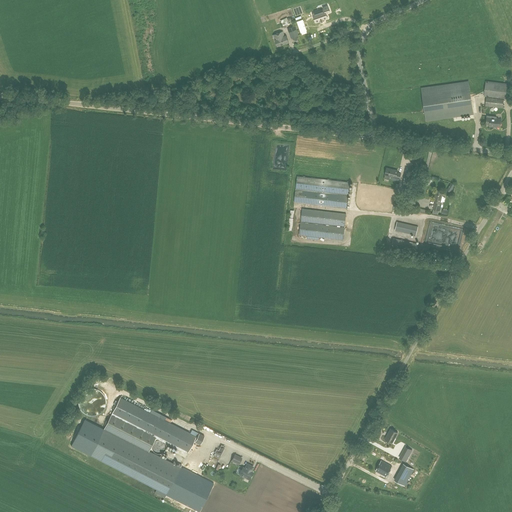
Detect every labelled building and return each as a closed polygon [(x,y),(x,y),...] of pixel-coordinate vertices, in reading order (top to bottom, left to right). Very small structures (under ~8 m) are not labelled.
[(326,19),(324,14),(328,13),(326,7),(321,8),(322,10),(311,14),(314,23),(318,21),(318,22),(322,21),(322,20),(326,19)] [(287,18),(281,20),(281,22),(284,28),(287,27),(286,24),(289,23),(287,18)] [(299,35),(295,26),(288,29),(291,38),(299,35)] [(286,36),(285,37),(283,31),(274,35),(278,46),(289,42),(286,36)] [(426,120),(473,114),(469,81),(422,88),(426,120)] [(484,96),(510,99),(511,86),(486,82),(484,96)] [(502,108),(503,100),(486,97),(485,106),(502,108)] [(500,127),(501,119),(496,119),(496,117),(487,116),(486,124),(489,125),(489,126),(494,127),(500,127)] [(387,168),(385,175),(390,176),(389,179),(399,181),(400,179),(401,173),(398,172),(398,170),(387,168)] [(410,184),(413,174),(406,172),(402,188),(408,190),(410,184)] [(350,182),(325,179),(297,177),(295,202),(347,208),(350,182)] [(440,203),(443,191),(436,190),(433,201),(435,201),(434,209),(440,211),(442,204),(440,203)] [(300,234),(308,235),(307,239),(319,240),(320,237),(343,239),(346,213),(303,208),(300,234)] [(418,226),(400,222),(397,221),(395,230),(416,235),(418,226)] [(430,246),(400,239),(393,238),(391,246),(428,255),(430,246)] [(191,435),(102,388),(73,445),(194,506),(206,482),(149,452),(157,437),(187,452),(187,451),(188,452),(194,441),(200,445),(205,436),(193,431),(191,435)] [(392,443),(398,433),(391,429),(385,439),(392,443)] [(225,447),(221,445),(219,450),(216,449),(215,452),(221,455),(225,447)] [(407,459),(412,450),(406,447),(403,452),(406,454),(405,455),(404,457),(406,458),(407,459)] [(239,464),(242,458),(234,455),(232,460),(239,464)] [(381,461),(376,471),(387,477),(392,467),(381,461)] [(251,470),(253,467),(247,464),(245,468),(243,467),(239,474),(249,479),(253,472),(250,471),(251,470)] [(414,469),(405,464),(395,481),(405,486),(414,469)]
